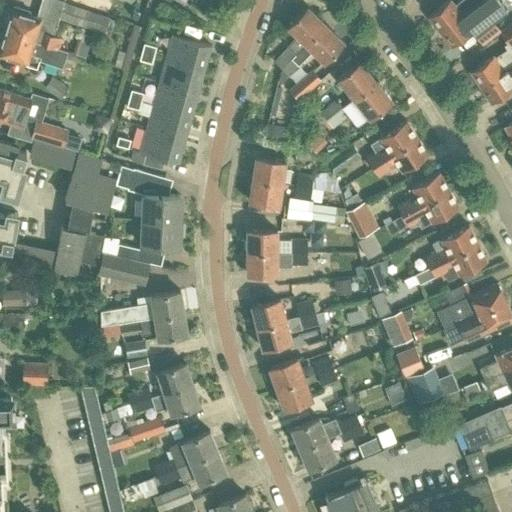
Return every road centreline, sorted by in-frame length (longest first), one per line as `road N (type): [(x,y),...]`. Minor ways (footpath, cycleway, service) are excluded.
road 1 (residential): [(292,511),(226,338),(217,273),(217,162),(233,82),(263,0)]
road 2 (residential): [(511,222),(463,135),(356,0)]
